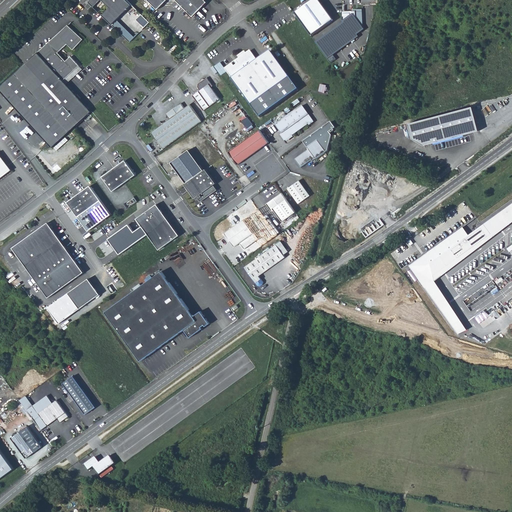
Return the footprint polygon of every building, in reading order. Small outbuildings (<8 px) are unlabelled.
[(90,0),(91,0),(113,23),(133,4),(129,0),(90,0)] [(206,0),(150,0),(158,8),(166,0),(177,0),(193,16),(208,1),(206,0)] [(319,0),(313,0),(295,13),(312,36),(334,20),(319,0)] [(345,22),(316,44),(331,64),(337,60),(334,57),(360,38),(358,36),(365,30),(364,29),(363,10),(353,11),(353,13),(344,13),(345,22)] [(142,14),(137,19),(143,25),(148,20),(142,14)] [(68,24),(0,86),(0,89),(53,147),(92,111),(64,80),(80,65),(71,55),(67,60),(59,52),(68,44),(73,50),(84,39),(68,24)] [(232,63),(225,69),(260,118),(299,90),(271,51),(258,60),(250,51),(246,53),(245,51),(238,56),(240,58),(235,62),(237,65),(235,66),(232,63)] [(193,95),(203,109),(209,104),(210,106),(220,99),(212,87),(213,86),(208,78),(200,84),(198,87),(201,90),(193,95)] [(170,119),(152,132),(165,148),(202,121),(190,104),(185,108),(181,103),(166,114),(170,119)] [(303,105),(293,113),(304,128),(309,124),(314,120),(303,105)] [(477,131),(471,107),(407,124),(410,139),(422,145),(477,131)] [(293,113),(276,125),(282,134),(281,135),(285,141),(286,141),(293,136),(304,128),(293,113)] [(316,159),(316,160),(328,152),(332,134),(329,130),(334,126),(331,122),(303,142),(309,150),(295,160),(301,168),(311,161),(312,162),(316,159)] [(269,142),(260,130),(230,152),(238,164),(269,142)] [(172,163),(187,183),(205,170),(190,150),(172,163)] [(0,179),(14,170),(9,164),(0,152),(0,151),(0,179)] [(136,175),(125,160),(102,177),(113,191),(136,175)] [(217,183),(206,169),(205,170),(187,183),(185,184),(195,198),(197,197),(201,202),(218,190),(214,185),(217,183)] [(300,181),(289,189),(299,204),(311,196),(300,181)] [(90,186),(67,202),(78,217),(100,200),(90,186)] [(296,213),(282,194),(267,205),(272,212),(275,210),(283,222),(296,213)] [(100,200),(78,217),(89,232),(111,215),(100,200)] [(511,224),(511,203),(479,228),(475,220),(424,256),(409,266),(458,336),(467,332),(433,281),(511,224)] [(157,205),(137,219),(142,226),(149,235),(160,250),(180,236),(157,205)] [(259,209),(244,220),(259,240),(262,245),(277,234),(259,209)] [(244,220),(225,233),(232,242),(233,241),(237,246),(240,243),(245,249),(259,240),(244,220)] [(84,273),(48,223),(13,248),(49,298),(84,273)] [(149,235),(142,226),(136,231),(130,223),(109,239),(121,255),(149,235)] [(278,245),(246,267),(259,286),(261,286),(264,284),(264,282),(260,276),(286,258),(278,245)] [(146,284),(106,313),(141,362),(185,331),(190,338),(210,324),(201,312),(194,317),(161,272),(152,280),(146,284)] [(88,279),(69,294),(80,309),(100,295),(88,279)] [(73,377),(64,384),(86,414),(96,407),(73,377)] [(20,402),(43,431),(58,419),(61,423),(69,417),(57,401),(53,404),(47,396),(33,407),(26,397),(20,402)] [(43,446),(28,426),(12,438),(28,458),(43,446)] [(0,478),(14,469),(0,449),(0,478)] [(96,456),(85,465),(90,471),(94,467),(100,475),(116,463),(111,455),(101,463),(96,456)]
